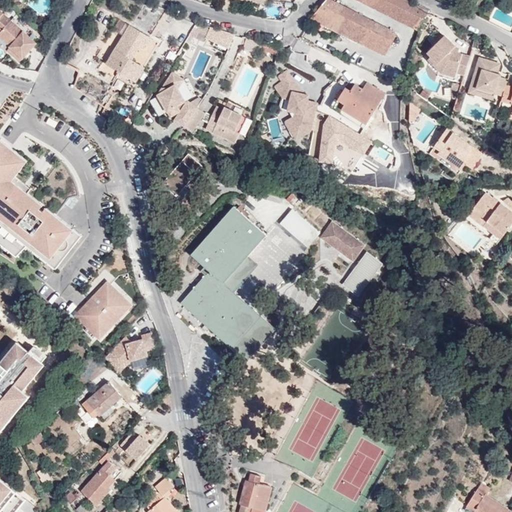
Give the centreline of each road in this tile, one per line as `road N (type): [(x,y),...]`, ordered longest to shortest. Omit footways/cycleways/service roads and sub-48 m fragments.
road 1 (residential): [(82,0),(47,85),(97,126),(115,157),(175,365),(197,511)]
road 2 (residential): [(167,0),(280,36),(312,0)]
